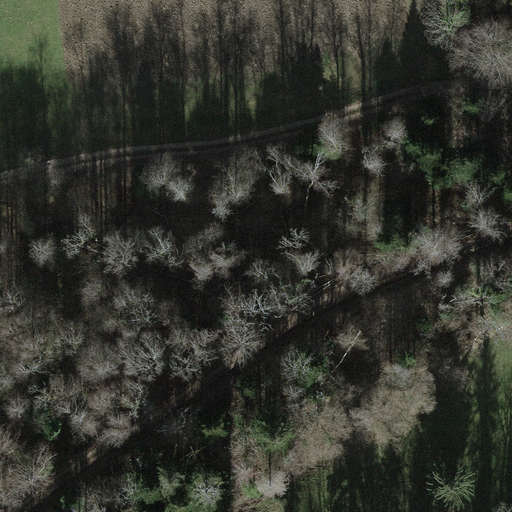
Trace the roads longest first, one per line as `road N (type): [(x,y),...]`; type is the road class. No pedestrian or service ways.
road 1 (track): [(511,227),(408,260),(245,341),(138,411),(18,511)]
road 2 (track): [(511,90),(486,82),(427,87),(219,144),(78,161),(0,180)]
